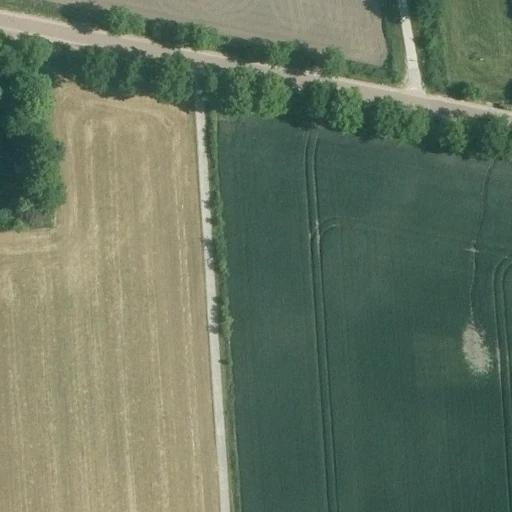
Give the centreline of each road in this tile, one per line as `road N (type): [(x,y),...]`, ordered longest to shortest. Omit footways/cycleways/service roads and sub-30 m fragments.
road 1 (tertiary): [(511,123),(202,62)]
road 2 (tertiary): [(0,23),(202,62)]
